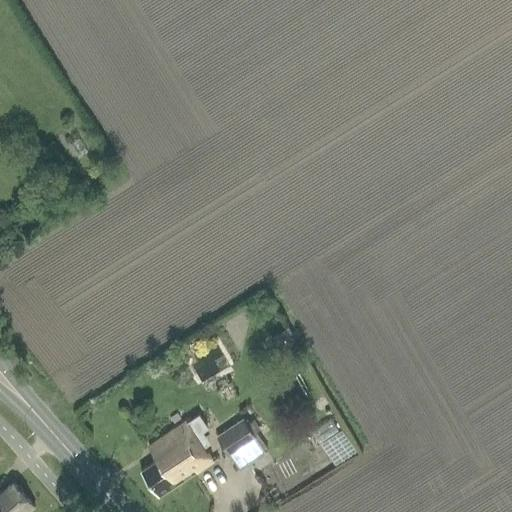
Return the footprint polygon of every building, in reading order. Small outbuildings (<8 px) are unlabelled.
[(269,339),(282,359),(301,347),(288,326),(269,339)] [(200,368),(204,380),(230,371),(226,360),(200,368)] [(158,461),(142,472),(159,497),(211,462),(202,449),(199,445),(194,436),(200,433),(203,430),(204,430),(208,427),(200,414),(173,432),(149,448),(158,461)] [(244,418),(217,435),(240,469),(266,452),(244,418)] [(29,511),(34,508),(13,481),(0,491),(0,511),(29,511)]
